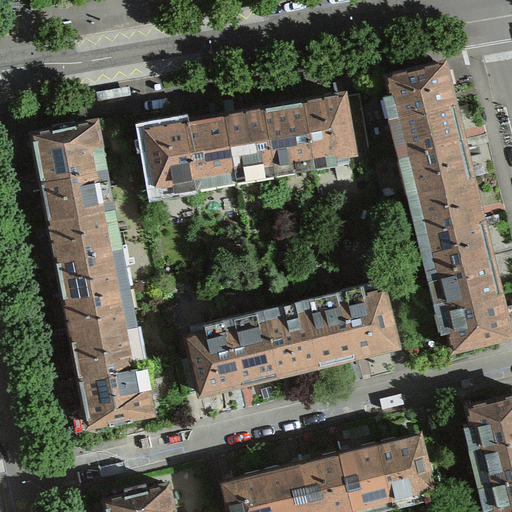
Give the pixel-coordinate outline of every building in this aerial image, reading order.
[(445,67),(438,63),(388,75),(397,114),(453,100),(447,76),(445,67)] [(304,100),(313,157),(353,150),(353,148),(368,146),(359,92),(344,95),(344,93),(318,97),(304,100)] [(264,107),(274,163),(313,157),(304,100),(278,104),(264,107)] [(397,114),(407,153),(463,139),(456,111),(453,100),(397,114)] [(238,111),(225,113),(234,170),(274,164),(274,163),(264,107),(238,111)] [(195,177),(234,170),(225,113),(196,118),(185,120),(195,177)] [(36,147),(42,179),(99,168),(95,146),(100,145),(95,120),(33,132),(36,147)] [(195,177),(185,120),(157,125),(145,127),(155,184),(195,177)] [(463,139),(407,153),(416,191),(472,178),(466,151),(463,139)] [(44,188),(50,218),(106,207),(99,168),(42,179),(44,188)] [(416,191),(426,230),(482,216),(475,188),(472,178),(416,191)] [(106,207),(50,218),(51,227),(57,257),(114,246),(106,207)] [(435,268),(491,255),(484,226),(482,216),(426,230),(435,268)] [(114,246),(57,257),(59,267),(65,297),(121,286),(114,246)] [(494,267),(491,255),(435,268),(444,307),(500,293),(494,267)] [(67,306),(72,336),(129,325),(121,286),(65,297),(67,306)] [(383,287),(343,296),(357,353),(370,349),(396,343),(383,287)] [(472,342),(474,348),(481,346),(479,340),(504,334),(508,327),(503,303),(500,293),(444,307),(454,346),(472,342)] [(357,353),(343,296),(304,306),(318,362),(333,358),(357,353)] [(318,362),(304,306),(265,315),(279,371),(295,367),(318,362)] [(265,315),(227,325),(240,381),(253,378),(279,371),(265,315)] [(129,325),(72,336),(74,345),(80,375),(137,364),(129,325)] [(212,388),(240,381),(227,325),(187,334),(193,357),(178,360),(186,392),(200,389),(201,390),(212,388)] [(137,364),(80,375),(83,391),(89,422),(109,418),(110,422),(132,418),(131,414),(151,410),(146,384),(141,386),(137,364)] [(511,393),(491,399),(468,404),(478,444),(511,435),(511,393)] [(421,440),(419,432),(391,438),(378,442),(391,496),(393,504),(430,494),(428,488),(446,483),(434,437),(421,440)] [(487,482),(511,476),(511,435),(478,444),(487,482)] [(339,451),(353,505),(391,496),(378,442),(353,448),(339,451)] [(301,461),(313,511),(324,511),(353,505),(339,451),(314,457),(301,461)] [(262,470),(272,511),(313,511),(301,461),(274,467),(262,470)] [(223,480),(230,511),(272,511),(262,470),(235,477),(223,480)] [(511,511),(511,476),(487,482),(479,485),(485,511),(511,511)] [(173,507),(167,482),(147,487),(146,483),(124,488),(125,493),(105,497),(109,511),(108,511),(168,511),(167,509),(173,507)]
